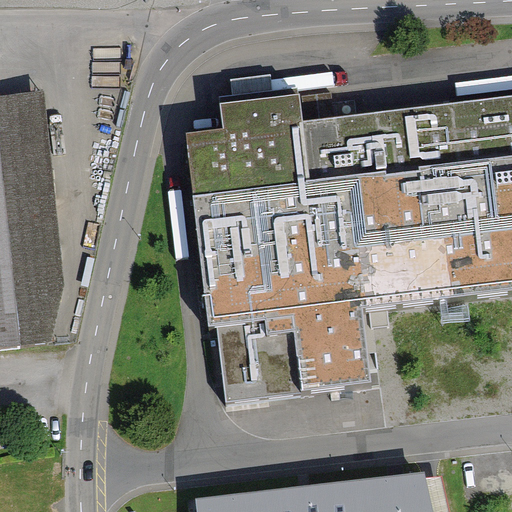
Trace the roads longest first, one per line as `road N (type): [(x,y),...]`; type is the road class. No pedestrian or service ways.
road 1 (tertiary): [(79,473),(85,378),(153,88),(176,51),(202,31),(270,16)]
road 2 (residential): [(79,473),(511,426)]
road 3 (tertiary): [(270,16),(511,1)]
road 4 (track): [(187,41),(128,19),(0,19)]
